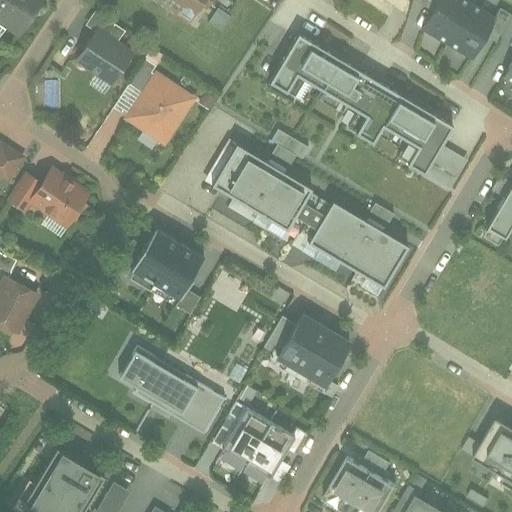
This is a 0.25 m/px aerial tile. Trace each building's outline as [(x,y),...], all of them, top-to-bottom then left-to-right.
[(0,0),(0,24),(20,36),(42,0),(0,0)] [(172,0),(197,16),(207,0),(172,0)] [(465,0),(440,0),(423,27),(447,42),(470,3),(465,0)] [(470,3),(447,42),(470,56),(494,18),(470,3)] [(208,20),(219,28),(228,16),(217,7),(208,20)] [(75,61),(111,84),(133,50),(97,27),(75,61)] [(410,161),(425,170),(453,119),(299,32),(271,81),(288,91),(297,74),(368,114),(356,135),(374,145),(386,124),(421,143),(410,161)] [(197,97),(154,71),(124,121),(167,147),(197,97)] [(267,149),(297,164),(307,144),(276,130),(267,149)] [(0,174),(11,182),(27,157),(0,140),(0,174)] [(233,143),(210,182),(297,233),(320,194),(233,143)] [(71,227),(92,191),(52,167),(43,183),(26,173),(8,202),(28,213),(33,204),(71,227)] [(511,183),(488,225),(506,235),(511,223),(511,183)] [(321,194),(298,234),(384,284),(407,245),(321,194)] [(180,298),(205,257),(155,227),(130,269),(180,298)] [(0,265),(9,268),(13,254),(0,249),(0,265)] [(0,325),(20,335),(40,294),(3,276),(0,283),(0,325)] [(277,359),(326,387),(353,340),(303,312),(277,359)] [(134,393),(203,432),(224,395),(138,346),(120,377),(137,387),(134,393)] [(225,448),(271,475),(293,436),(247,409),(225,448)] [(511,419),(496,410),(469,457),(511,481),(511,419)] [(80,511),(103,475),(56,448),(24,502),(41,511),(80,511)] [(324,498),(347,511),(382,511),(398,485),(348,456),(324,498)] [(105,479),(91,511),(113,511),(124,487),(105,479)] [(449,511),(417,493),(405,511),(449,511)]
